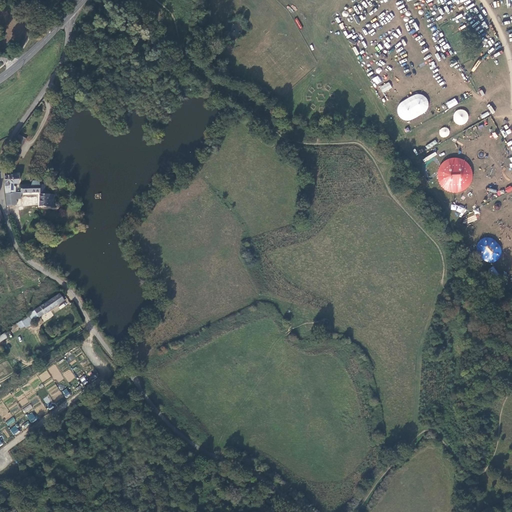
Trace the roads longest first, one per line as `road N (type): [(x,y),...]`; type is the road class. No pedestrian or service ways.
road 1 (unclassified): [(300,511),(160,414),(63,283),(22,254),(0,174)]
road 2 (track): [(511,390),(495,453),(478,474),(428,427),(357,511)]
road 3 (unclassified): [(0,168),(58,67),(70,13)]
road 4 (track): [(511,93),(475,106),(403,157)]
